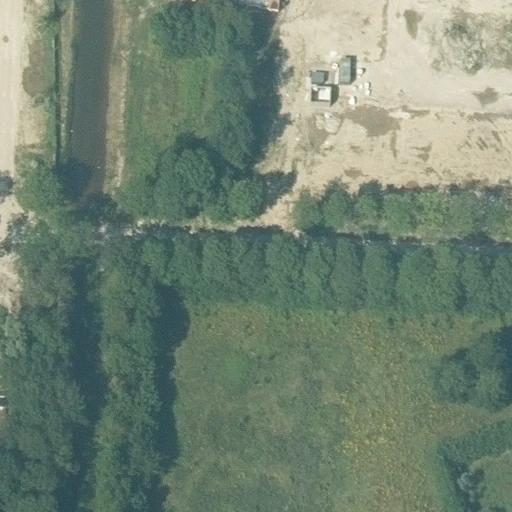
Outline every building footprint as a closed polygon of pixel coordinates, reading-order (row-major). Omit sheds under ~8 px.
[(311,3),(312,25),(312,26),(358,24),(357,1),(356,0),(311,2),(311,3)] [(421,0),(420,27),(441,28),(442,0),(421,0)] [(442,0),(441,28),(462,29),(463,24),(462,24),(462,0),(442,0)] [(462,0),(462,24),(463,24),(482,25),(483,0),(462,0)] [(483,0),(482,25),(502,26),(503,0),(483,0)] [(502,26),(501,31),(511,31),(511,0),(503,0),(502,26)] [(377,15),(376,23),(388,24),(389,16),(377,15)] [(376,23),(376,31),(388,32),(388,24),(376,23)] [(358,24),(312,26),(313,51),(359,49),(358,24)] [(428,46),(427,58),(440,59),(440,47),(428,46)] [(440,47),(440,59),(452,60),(452,47),(440,47)] [(461,48),(460,60),(468,60),(469,48),(461,48)] [(493,49),(493,61),(501,62),(501,50),(493,49)] [(501,50),(501,62),(509,62),(509,50),(501,50)] [(311,76),(310,85),(322,86),(323,76),(318,76),(311,76)] [(311,93),(311,106),(327,106),(328,94),(311,93)] [(349,105),(348,117),(357,118),(357,106),(349,105)] [(429,109),(428,121),(436,122),(437,110),(429,109)] [(437,110),(436,122),(444,122),(445,110),(437,110)] [(307,111),(306,119),(318,120),(319,111),(307,111)] [(481,112),(481,124),(489,124),(489,112),(481,112)] [(489,112),(489,124),(497,125),(498,112),(489,112)] [(320,132),(318,183),(344,184),(345,184),(347,139),(348,139),(348,134),(320,132)] [(347,139),(345,184),(372,186),(373,176),(386,176),(388,136),(373,135),(373,140),(348,139),(347,139)] [(395,136),(393,177),(406,177),(406,187),(432,188),(432,189),(433,189),(435,143),(436,143),(436,138),(395,136)] [(435,143),(433,189),(459,190),(461,149),(462,149),(462,144),(436,143),(435,143)] [(488,150),(486,191),(511,191),(511,146),(487,145),(487,150),(488,150)] [(461,149),(459,190),(460,190),(460,189),(486,191),(488,150),(487,150),(462,149),(461,149)] [(29,273),(28,293),(43,293),(44,274),(29,273)]
